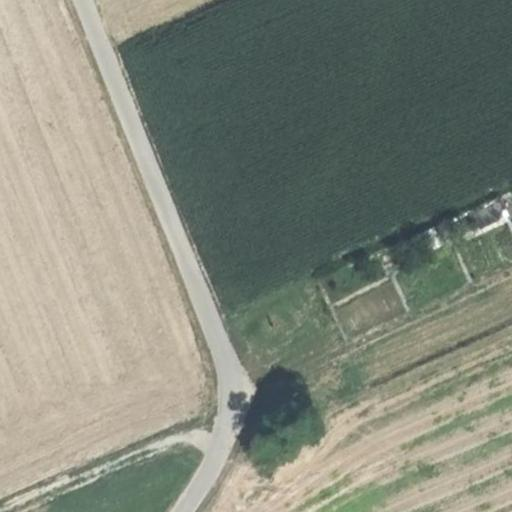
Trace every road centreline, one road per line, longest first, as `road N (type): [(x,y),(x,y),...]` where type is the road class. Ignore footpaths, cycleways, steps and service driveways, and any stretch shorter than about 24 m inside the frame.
road 1 (track): [(183,511),(224,434),(229,378),(82,0)]
road 2 (track): [(224,434),(185,436),(5,511)]
